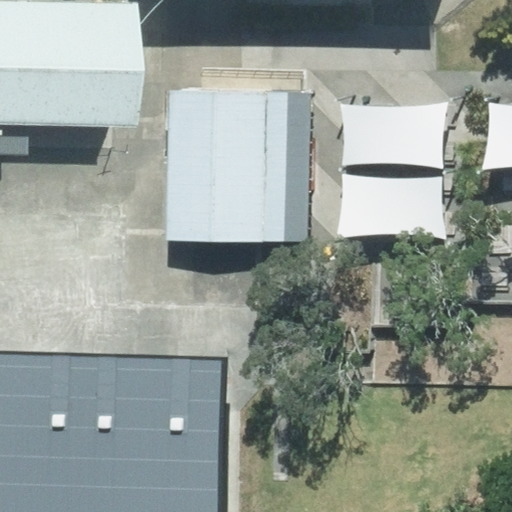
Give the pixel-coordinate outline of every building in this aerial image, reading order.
[(103,11),(0,8),(0,126),(5,127),(99,129),(103,11)] [(286,88),(166,86),(163,239),(284,240),(286,88)] [(346,162),(342,172),(353,167),(366,166),(390,165),(420,168),(447,173),(444,141),(445,121),(452,102),(425,108),(399,111),(368,111),(343,110),(349,125),(349,143),(346,162)] [(492,150),(486,171),(508,166),(511,165),(511,109),(494,106),(495,129),(492,150)] [(364,182),(345,178),(349,201),(348,223),(344,241),(367,239),(389,238),(415,239),(445,242),(443,224),(443,196),(447,179),(418,185),(392,185),(364,182)] [(129,219),(0,213),(0,312),(125,317),(129,219)] [(224,511),(226,351),(0,348),(0,511),(224,511)] [(317,396),(282,395),(279,505),(314,506),(317,396)]
